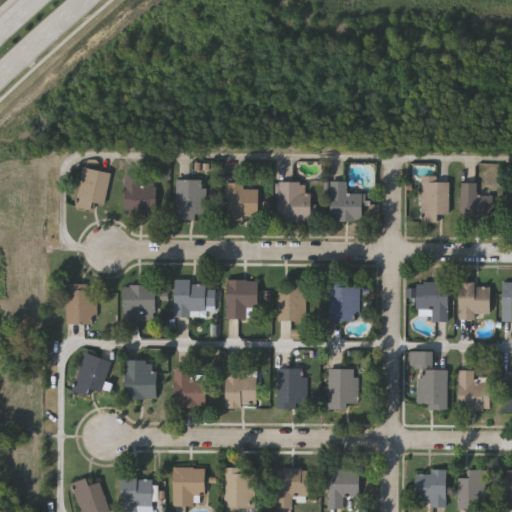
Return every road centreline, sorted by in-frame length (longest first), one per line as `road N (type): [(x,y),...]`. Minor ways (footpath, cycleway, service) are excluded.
road 1 (residential): [(105,438),(511,441)]
road 2 (residential): [(110,250),(511,253)]
road 3 (residential): [(393,511),(396,155)]
